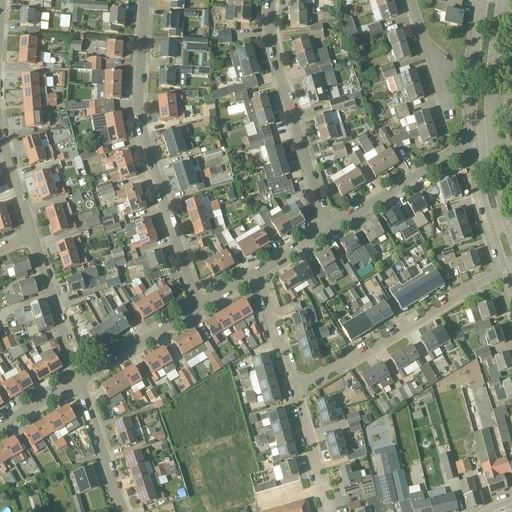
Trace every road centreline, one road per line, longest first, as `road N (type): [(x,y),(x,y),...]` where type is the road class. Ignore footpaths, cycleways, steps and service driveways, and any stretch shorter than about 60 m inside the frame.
road 1 (residential): [(198,308),(137,105),(145,0)]
road 2 (residential): [(294,386),(345,367),(503,272)]
road 3 (residential): [(327,230),(274,55),(272,0)]
road 4 (residential): [(327,230),(473,144)]
road 5 (residential): [(78,379),(31,235)]
road 6 (residential): [(484,0),(471,90),(473,144)]
road 7 (residential): [(488,144),(499,0)]
road 8 (residential): [(125,511),(78,379)]
road 9 (residential): [(78,379),(198,308)]
road 10 (residential): [(330,511),(294,386)]
